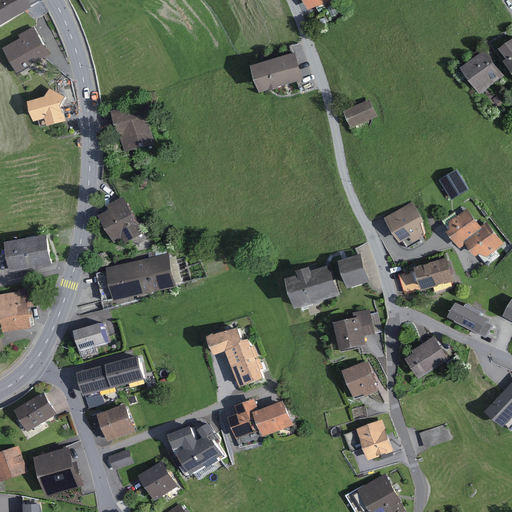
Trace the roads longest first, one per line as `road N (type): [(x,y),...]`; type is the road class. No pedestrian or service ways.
road 1 (secondary): [(35,362),(69,284),(88,190),(81,69),(53,0)]
road 2 (residential): [(292,0),(395,306)]
road 3 (residential): [(395,306),(393,387),(418,470),(421,511)]
road 4 (residential): [(108,505),(69,391),(35,362)]
road 5 (residential): [(511,358),(395,306)]
